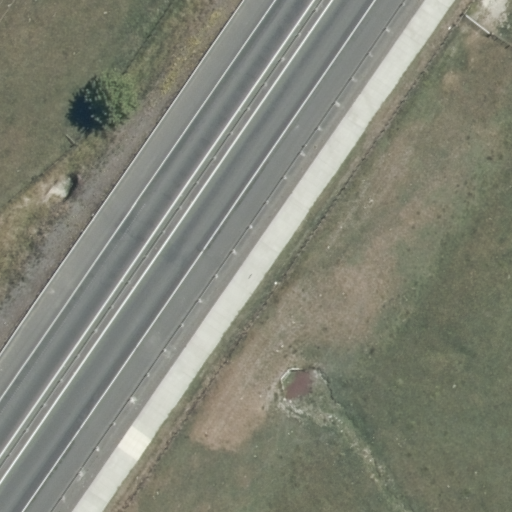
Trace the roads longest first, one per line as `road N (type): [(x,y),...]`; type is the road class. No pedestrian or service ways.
road 1 (trunk): [(371,0),(18,511)]
road 2 (trunk): [(0,414),(290,0)]
